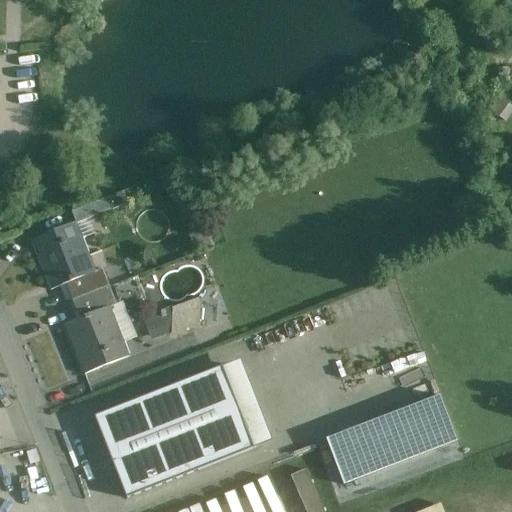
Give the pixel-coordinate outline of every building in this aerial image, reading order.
[(123,192),(77,210),(82,222),(128,204),(123,192)] [(76,224),(31,242),(51,291),(66,285),(96,273),(96,272),(76,224)] [(210,248),(202,227),(188,232),(196,253),(210,248)] [(96,273),(66,285),(73,302),(85,297),(109,288),(102,270),(96,272),(96,273)] [(109,288),(85,297),(73,302),(80,319),(109,307),(110,308),(117,305),(109,288)] [(201,298),(187,303),(186,329),(200,329),(201,298)] [(80,319),(64,325),(84,375),(129,357),(124,344),(136,339),(123,303),(117,305),(110,308),(109,307),(80,319)] [(186,329),(187,303),(172,309),(171,334),(186,335),(186,329)] [(171,334),(172,309),(144,320),(153,341),(171,334)] [(92,418),(126,501),(250,451),(217,368),(92,418)] [(439,397),(326,441),(344,487),(457,443),(439,397)] [(307,511),(325,511),(306,468),(291,475),(307,511)]
